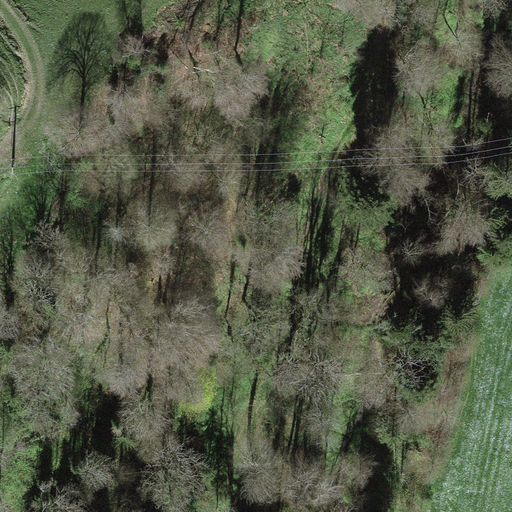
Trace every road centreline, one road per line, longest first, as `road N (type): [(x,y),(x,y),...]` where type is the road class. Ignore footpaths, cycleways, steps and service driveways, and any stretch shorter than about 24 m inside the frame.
road 1 (track): [(391,0),(238,442),(223,511)]
road 2 (track): [(0,156),(27,128),(39,77),(27,35),(2,0)]
